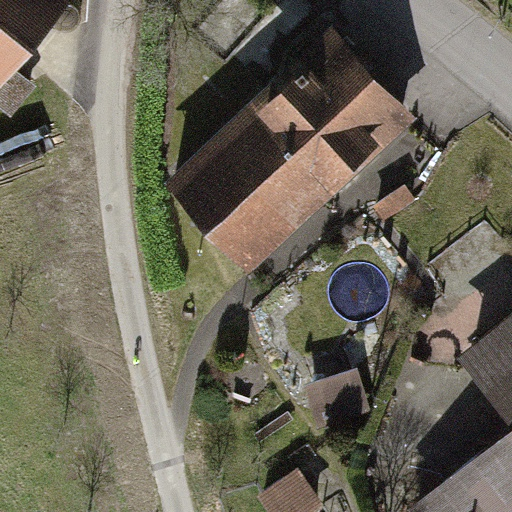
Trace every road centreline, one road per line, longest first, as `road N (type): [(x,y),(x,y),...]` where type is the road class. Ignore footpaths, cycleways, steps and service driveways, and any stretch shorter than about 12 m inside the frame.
road 1 (track): [(179,511),(126,294),(112,120),(130,0)]
road 2 (tertiary): [(385,0),(491,66),(511,88)]
